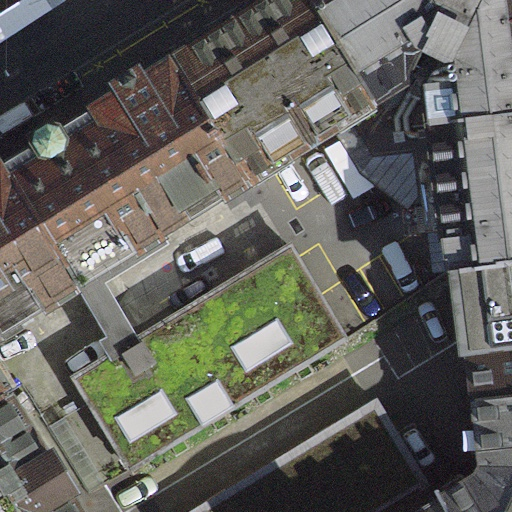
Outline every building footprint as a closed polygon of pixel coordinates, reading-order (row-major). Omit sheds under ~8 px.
[(277,0),(260,11),(332,128),(396,89),(341,0),(277,0)] [(438,63),(446,110),(511,102),(511,0),(341,0),(396,89),(438,63)] [(332,128),(260,11),(196,51),(262,159),(267,167),(332,128)] [(113,101),(179,209),(262,159),(196,51),(113,101)] [(179,209),(113,101),(0,170),(0,301),(7,314),(179,209)] [(511,102),(446,110),(463,257),(511,251),(511,102)] [(298,244),(80,375),(135,467),(354,336),(298,244)] [(511,251),(463,257),(478,390),(511,385),(511,251)] [(0,401),(21,389),(0,355),(0,401)] [(491,465),(443,496),(453,511),(511,511),(511,385),(478,390),(491,465)] [(0,511),(91,511),(80,491),(91,485),(63,438),(53,444),(21,389),(0,401),(0,511)] [(453,511),(443,496),(384,402),(209,511),(453,511)]
